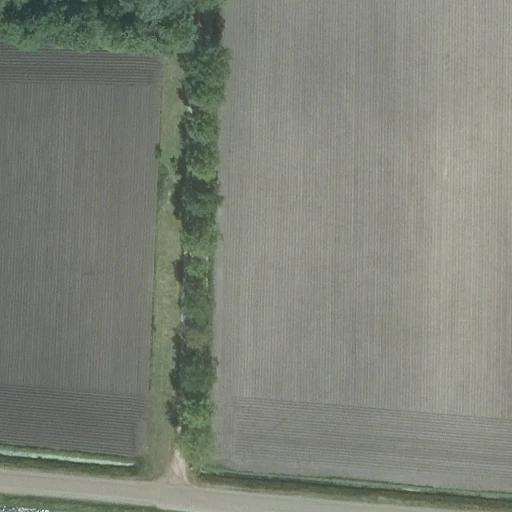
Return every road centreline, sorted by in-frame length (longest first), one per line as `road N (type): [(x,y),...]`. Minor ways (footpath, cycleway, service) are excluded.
road 1 (track): [(177,495),(194,0)]
road 2 (residential): [(351,511),(0,479)]
